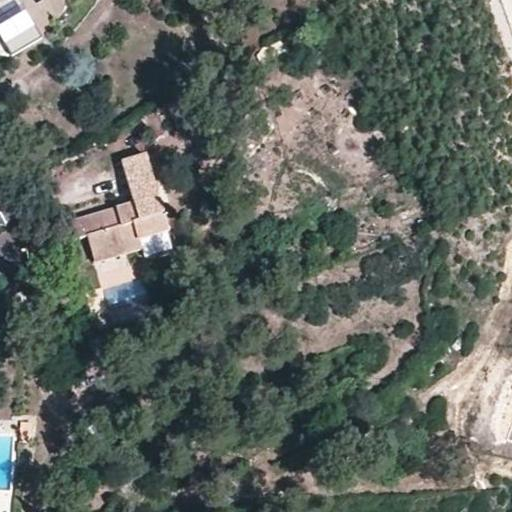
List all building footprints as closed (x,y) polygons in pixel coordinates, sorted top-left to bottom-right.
[(0,0),(0,39),(8,58),(39,45),(19,0),(0,0)] [(138,244),(168,232),(156,182),(132,193),(128,188),(66,222),(75,241),(84,239),(96,269),(128,255),(139,251),(138,244)] [(138,244),(139,251),(141,250),(144,266),(173,252),(168,232),(138,244)] [(128,255),(96,269),(100,281),(132,266),(128,255)] [(97,367),(96,341),(60,344),(61,368),(97,367)]
